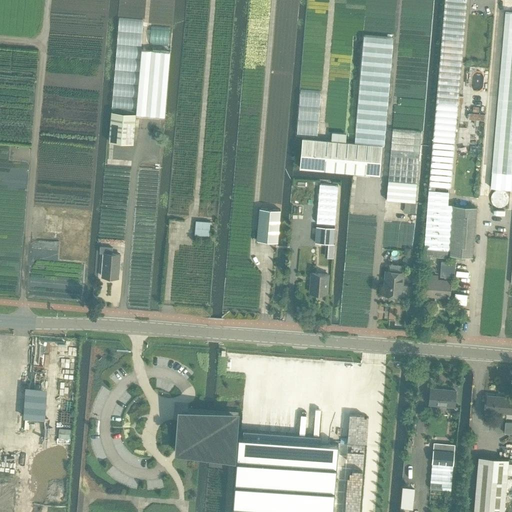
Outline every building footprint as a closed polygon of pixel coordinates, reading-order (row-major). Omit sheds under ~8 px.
[(444,0),(429,185),(451,187),(467,0),(444,0)] [(356,111),(354,143),(382,145),(384,145),(386,114),(392,38),(363,35),(356,111)] [(169,51),(141,49),(136,114),(164,116),(169,51)] [(111,112),(109,142),(133,143),(135,114),(111,112)] [(420,131),(391,129),(387,180),(416,183),(420,131)] [(302,138),(300,168),(379,175),(382,145),(354,143),(302,138)] [(511,173),(492,171),(490,187),(511,189),(511,173)] [(387,180),(386,200),(415,202),(416,183),(387,180)] [(320,185),(317,223),(335,224),(337,186),(320,185)] [(430,256),(459,258),(459,256),(472,257),(476,207),(448,204),(448,192),(428,190),(423,262),(429,263),(430,256)] [(259,208),(257,240),(278,242),(280,210),(259,208)] [(195,220),(194,233),(209,235),(210,222),(195,220)] [(316,227),(315,242),(326,243),(333,244),(335,228),(316,227)] [(103,253),(101,276),(118,277),(120,254),(112,253),(112,247),(100,246),(99,252),(103,253)] [(442,261),(440,277),(454,278),(455,262),(442,261)] [(384,284),(383,294),(401,296),(411,297),(411,286),(402,285),(403,272),(389,271),(387,271),(386,284),(384,284)] [(328,273),(312,272),(310,292),(326,293),(328,273)] [(450,281),(437,280),(437,276),(429,276),(427,296),(449,297),(450,281)] [(455,390),(430,388),(429,404),(454,406),(455,390)] [(511,397),(487,395),(485,410),(511,412),(511,397)] [(180,445),(180,449),(198,451),(213,452),(231,453),(231,451),(236,452),(238,452),(237,461),(232,511),(333,511),(338,444),(329,443),(320,442),(320,435),(243,430),(243,437),(239,436),(239,437),(237,437),(233,437),(234,416),(216,414),(201,413),(187,412),(182,412),(180,445)] [(454,446),(433,444),(429,489),(450,491),(453,456),(454,446)] [(503,511),(507,459),(478,456),(473,511),(503,511)] [(401,501),(400,508),(412,510),(413,502),(401,501)]
